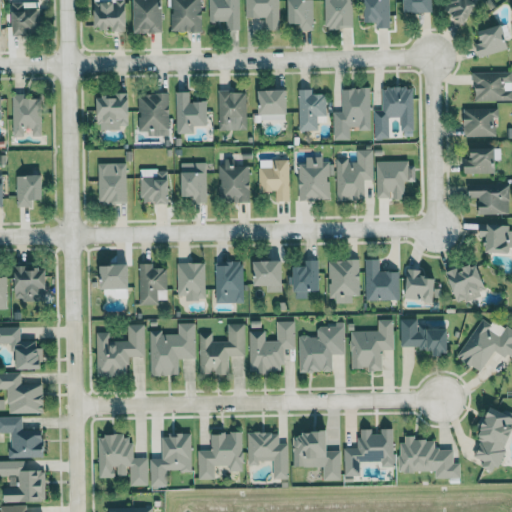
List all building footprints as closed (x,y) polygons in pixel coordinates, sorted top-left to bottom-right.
[(125,0),(94,0),(95,30),(126,29),(125,0)] [(163,0),(133,0),(135,32),(164,31),(163,0)] [(202,31),(201,0),(170,0),(171,31),(202,31)] [(226,30),(240,29),(239,0),(208,0),(209,22),(226,21),(226,30)] [(279,0),(245,0),(246,17),(265,16),(265,30),(280,29),(279,0)] [(300,30),(314,30),(313,0),(288,0),(289,23),(300,23),(300,30)] [(354,27),(352,0),(324,0),(325,28),(354,27)] [(376,27),(390,27),(390,0),(365,0),(365,22),(376,22),(376,27)] [(13,34),(40,33),(39,6),(23,7),(23,1),(12,1),(13,34)] [(478,57),(509,48),(502,24),(479,31),(482,41),(474,44),(478,57)] [(511,70),(474,71),(474,100),(511,99),(511,70)] [(415,130),(414,86),(382,87),(382,110),(374,110),(374,138),(389,138),(389,117),(401,116),(401,130),(415,130)] [(342,87),(342,111),(334,111),(334,138),(349,138),(349,128),(369,128),(369,87),(342,87)] [(259,89),(260,120),(288,119),(287,89),(259,89)] [(299,130),(317,130),(317,115),(326,114),(326,93),(312,93),(312,89),(298,89),(299,130)] [(247,129),(246,90),(218,90),(219,129),(247,129)] [(207,124),(206,100),(190,101),(189,91),(175,91),(176,133),(194,132),(194,125),(207,124)] [(98,97),(98,128),(128,128),(128,92),(117,92),(117,97),(98,97)] [(168,135),(169,93),(138,93),(138,130),(148,130),(148,135),(168,135)] [(40,97),(24,98),(24,94),(13,94),(14,136),(25,135),(25,128),(32,128),(32,135),(41,135),(40,97)] [(464,136),(497,136),(496,107),(463,108),(464,136)] [(463,159),(464,174),(495,172),(494,147),(471,148),(471,159),(463,159)] [(373,149),(357,149),(357,159),(336,160),(337,200),(365,199),(364,179),(374,179),(373,149)] [(329,157),(306,158),(306,163),(298,163),(299,200),(330,199),(329,157)] [(289,159),(259,159),(259,191),(276,190),(276,201),(290,201),(289,159)] [(377,199),(392,198),(392,199),(405,199),(404,181),(409,181),(409,160),(376,161),(377,199)] [(206,161),(181,162),(182,197),(193,196),(193,202),(207,202),(206,161)] [(219,165),(218,201),(249,202),(250,162),(225,161),(225,165),(219,165)] [(126,162),(98,163),(99,203),(127,203),(126,162)] [(140,203),(168,203),(169,169),(141,168),(140,203)] [(43,199),(43,174),(16,175),(17,206),(32,206),(32,199),(43,199)] [(509,183),(468,183),(468,198),(479,198),(479,214),(509,214),(509,183)] [(508,252),(509,224),(479,223),(479,237),(486,237),(486,251),(508,252)] [(294,266),(294,298),(307,298),(307,291),(318,291),(318,260),(304,259),(304,266),(294,266)] [(359,295),(359,259),(328,260),(329,301),(352,301),(352,295),(359,295)] [(399,299),(399,271),(380,271),(380,259),(364,259),(365,300),(399,299)] [(254,261),(254,285),(266,285),(266,292),(283,291),(283,260),(254,261)] [(475,261),(446,274),(458,303),(487,290),(475,261)] [(205,299),(205,262),(177,262),(177,296),(185,296),(185,299),(205,299)] [(243,262),(215,263),(216,303),(244,302),(243,262)] [(139,304),(159,304),(159,300),(167,299),(166,268),(153,268),(153,263),(138,263),(139,304)] [(100,265),(101,288),(129,288),(129,264),(100,265)] [(16,300),(46,300),(45,266),(15,266),(16,300)] [(406,299),(434,300),(435,277),(420,277),(420,269),(407,269),(406,299)] [(457,356),(481,371),(495,348),(511,358),(511,332),(484,314),(457,356)] [(401,347),(433,347),(433,355),(448,355),(449,327),(418,327),(418,319),(401,318),(401,347)] [(393,319),(377,319),(378,330),(350,331),(351,368),(369,368),(369,371),(382,370),(382,349),(394,349),(393,319)] [(294,320),(276,321),(277,340),(265,340),(265,331),(248,331),(249,372),(283,371),(283,348),(295,348),(294,320)] [(345,353),(344,321),(336,321),(336,325),(317,326),(317,335),(298,336),(300,372),(333,371),(332,354),(345,353)] [(195,322),(177,323),(177,333),(161,334),(161,330),(149,330),(150,375),(179,375),(179,358),(196,358),(195,322)] [(245,323),(227,323),(227,340),(212,341),(212,331),(199,332),(200,374),(229,373),(229,356),(245,355),(245,323)] [(96,332),(97,376),(128,375),(128,356),(145,356),(145,324),(127,324),(128,340),(110,340),(110,331),(96,332)] [(0,326),(0,342),(11,342),(11,357),(17,357),(17,369),(43,368),(43,347),(37,347),(37,339),(20,340),(20,326),(0,326)] [(8,413),(43,412),(42,383),(21,384),(21,371),(0,371),(0,388),(7,389),(8,413)] [(511,434),(511,414),(490,405),(481,425),(486,428),(473,456),(484,461),(482,467),(495,473),(511,434)] [(44,457),(43,430),(22,430),(22,416),(0,416),(0,432),(9,432),(10,457),(44,457)] [(394,428),(381,429),(381,434),(372,434),(372,429),(361,429),(362,437),(358,437),(358,447),(344,448),(345,476),(361,476),(360,461),(382,461),(382,467),(394,466),(394,428)] [(248,465),(259,465),(259,461),(273,461),(273,479),(288,479),(289,443),(279,443),(279,432),(248,432),(248,465)] [(198,478),(214,478),(214,465),(229,465),(229,471),(243,471),(243,433),(211,433),(211,449),(198,449),(198,478)] [(293,466),(324,466),(324,480),(341,480),(341,451),(328,451),(328,433),(293,433),(293,466)] [(99,478),(116,477),(116,476),(129,475),(129,485),(148,485),(147,457),(133,458),(133,440),(125,441),(124,434),(98,435),(99,478)] [(151,486),(166,486),(166,471),(192,471),(191,434),(161,435),(162,458),(150,459),(151,486)] [(460,477),(460,463),(454,463),(454,448),(436,449),(435,439),(415,440),(415,435),(400,436),(401,472),(435,471),(435,478),(460,477)] [(0,460),(0,476),(10,476),(10,482),(17,482),(17,487),(3,487),(3,502),(46,501),(45,470),(21,471),(21,460),(0,460)]
